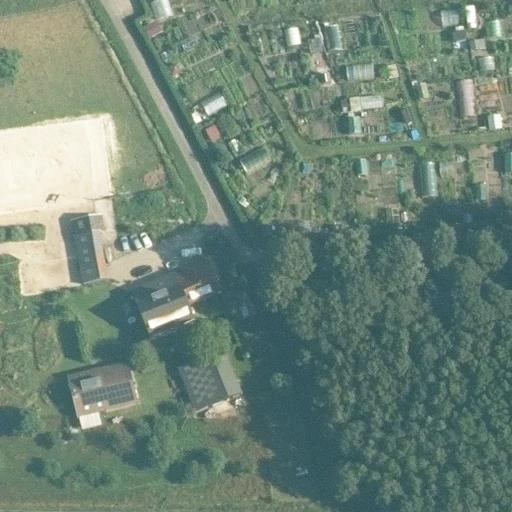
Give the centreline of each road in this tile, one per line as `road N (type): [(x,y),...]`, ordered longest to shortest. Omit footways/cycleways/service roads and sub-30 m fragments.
road 1 (track): [(243,259),(292,359),(336,496),(374,511)]
road 2 (unclassified): [(101,0),(243,259)]
